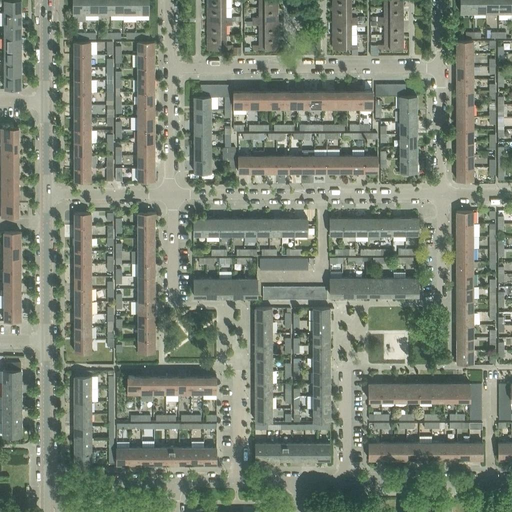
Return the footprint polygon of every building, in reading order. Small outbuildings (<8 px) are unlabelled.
[(4,0),(5,12),(22,12),(21,0),(4,0)] [(86,13),(86,0),(73,0),(73,13),(86,13)] [(86,0),(86,13),(86,19),(99,19),(99,13),(98,0),(86,0)] [(98,0),(99,13),(111,13),(111,0),(98,0)] [(111,0),(111,13),(111,20),(124,19),(124,13),(123,0),(111,0)] [(124,19),(124,21),(137,21),(137,13),(136,0),(123,0),(124,13),(124,19)] [(136,0),(137,13),(149,13),(149,0),(136,0)] [(460,0),(460,12),(473,12),(473,0),(460,0)] [(473,0),(473,12),(486,12),(485,0),(473,0)] [(485,0),(486,12),(498,12),(498,0),(485,0)] [(498,0),(498,12),(511,12),(510,0),(498,0)] [(333,6),(333,20),(357,20),(357,16),(351,16),(351,6),(333,6)] [(378,16),(378,20),(403,20),(403,6),(385,7),(385,16),(378,16)] [(208,7),(208,21),(232,21),(232,17),(231,17),(226,17),(226,7),(208,7)] [(253,17),(253,21),(277,21),(277,7),(259,7),(259,17),(253,17)] [(5,12),(5,25),(22,25),(22,12),(5,12)] [(333,20),(333,34),(351,34),(351,24),(357,24),(357,20),(333,20)] [(385,24),(385,34),(403,34),(403,20),(378,20),(378,24),(385,24)] [(208,21),(208,35),(225,35),(226,24),(232,24),(232,21),(208,21)] [(260,24),(260,34),(277,34),(277,21),(253,21),(253,24),(260,24)] [(5,25),(5,38),(22,38),(22,25),(5,25)] [(277,34),(260,34),(259,44),(253,44),(253,48),(277,48),(277,34)] [(351,34),(333,34),(333,48),(358,48),(358,44),(351,44),(351,34)] [(403,34),(385,34),(385,44),(378,44),(378,48),(403,48),(403,34)] [(225,35),(208,35),(208,49),(232,49),(232,44),(225,44),(225,35)] [(5,38),(5,50),(22,50),(22,38),(5,38)] [(456,40),(457,53),(473,53),(473,40),(456,40)] [(74,41),(74,54),(91,54),(91,41),(74,41)] [(138,41),(138,54),(155,54),(155,41),(138,41)] [(5,50),(5,63),(22,63),(22,50),(5,50)] [(457,53),(457,66),(473,66),(473,53),(457,53)] [(74,54),(74,67),(91,66),(91,54),(74,54)] [(138,54),(138,66),(155,66),(155,54),(138,54)] [(5,63),(5,76),(22,75),(22,63),(5,63)] [(74,67),(74,79),(91,79),(91,66),(74,67)] [(138,66),(138,79),(155,79),(155,66),(138,66)] [(457,66),(457,78),(473,78),(473,66),(457,66)] [(22,75),(5,76),(5,88),(22,88),(22,75)] [(457,78),(457,91),(474,91),(473,78),(457,78)] [(74,79),(74,92),(91,92),(91,79),(74,79)] [(138,79),(138,92),(155,91),(155,79),(138,79)] [(247,108),(247,89),(242,89),(242,90),(234,90),(234,108),(247,108)] [(252,89),(247,89),(247,108),(259,108),(259,90),(252,90),(252,89)] [(280,90),(272,90),(272,108),(284,108),(284,89),(280,89),(280,90)] [(290,89),(284,89),(284,108),(297,108),(297,90),(290,90),(290,89)] [(318,90),(310,90),(310,108),(322,108),(322,89),(318,89),(318,90)] [(327,89),(322,89),(322,108),(335,108),(335,90),(327,90),(327,89)] [(356,90),(347,90),(347,108),(360,108),(360,89),(356,89),(356,90)] [(365,89),(360,89),(360,108),(373,108),(373,90),(365,90),(365,89)] [(272,90),(259,90),(259,108),(272,108),(272,90)] [(310,90),(297,90),(297,108),(310,108),(310,90)] [(347,90),(335,90),(335,108),(347,108),(347,90)] [(138,92),(138,104),(155,104),(155,91),(138,92)] [(457,91),(457,104),(474,103),(474,91),(457,91)] [(74,92),(74,104),(91,104),(91,92),(74,92)] [(400,95),(400,108),(417,108),(417,95),(406,95),(400,95)] [(201,96),(195,96),(195,108),(212,108),(218,108),(218,96),(213,96),(207,96),(201,96)] [(457,104),(457,116),(474,116),(474,103),(457,104)] [(74,104),(74,117),(91,117),(91,104),(74,104)] [(138,104),(138,117),(155,117),(155,104),(138,104)] [(195,108),(195,121),(212,121),(212,108),(195,108)] [(400,108),(400,121),(417,121),(417,108),(400,108)] [(457,116),(457,129),(474,129),(474,116),(457,116)] [(74,117),(74,129),(91,129),(91,117),(74,117)] [(138,117),(138,129),(155,129),(155,117),(138,117)] [(195,121),(195,133),(212,133),(212,121),(195,121)] [(400,121),(400,134),(417,133),(417,121),(400,121)] [(1,127),(2,140),(19,140),(19,127),(1,127)] [(74,129),(74,142),(91,142),(91,129),(74,129)] [(138,129),(138,142),(155,142),(155,129),(138,129)] [(457,129),(457,141),(474,141),(474,129),(457,129)] [(195,133),(195,146),(212,146),(212,133),(195,133)] [(400,134),(400,146),(417,146),(417,133),(400,134)] [(2,140),(2,152),(19,152),(19,140),(2,140)] [(457,141),(457,154),(474,154),(474,141),(457,141)] [(74,142),(74,155),(91,155),(91,142),(74,142)] [(138,142),(138,155),(155,155),(155,142),(138,142)] [(195,146),(195,159),(212,159),(212,146),(195,146)] [(400,146),(400,159),(417,159),(417,146),(400,146)] [(253,155),(252,155),(252,172),(264,172),(264,155),(264,150),(253,150),(253,155)] [(2,152),(2,165),(19,165),(19,152),(2,152)] [(457,154),(457,167),(474,166),(474,154),(457,154)] [(91,155),(74,155),(74,167),(91,167),(97,167),(97,155),(91,155)] [(138,155),(138,167),(155,167),(155,155),(138,155)] [(252,172),(252,155),(239,155),(239,172),(252,172)] [(277,155),(264,155),(264,172),(277,172),(277,155)] [(290,155),(277,155),(277,172),(290,172),(290,155)] [(302,155),(290,155),(290,172),(302,172),(302,155)] [(315,155),(302,155),(302,172),(315,172),(315,155)] [(327,155),(315,155),(315,172),(327,172),(327,155)] [(340,155),(327,155),(327,172),(340,172),(340,155)] [(353,155),(340,155),(340,172),(353,172),(353,155)] [(365,155),(353,155),(353,172),(365,172),(365,155)] [(378,155),(365,155),(365,172),(378,172),(378,155)] [(212,159),(195,159),(195,171),(212,171),(212,159)] [(417,159),(400,159),(400,172),(417,172),(417,159)] [(2,165),(2,177),(19,177),(19,165),(2,165)] [(474,166),(457,167),(457,179),(474,179),(474,166)] [(91,167),(74,167),(75,180),(91,180),(91,167)] [(155,167),(138,167),(138,180),(155,180),(155,167)] [(2,177),(2,190),(19,190),(19,177),(2,177)] [(2,190),(2,202),(19,202),(19,190),(2,190)] [(19,202),(2,202),(2,215),(19,215),(19,202)] [(457,210),(456,223),(473,223),(473,210),(457,210)] [(75,212),(75,225),(92,225),(92,212),(75,212)] [(138,212),(138,225),(155,225),(155,212),(138,212)] [(207,234),(207,217),(194,217),(194,235),(207,234)] [(219,217),(207,217),(207,234),(220,234),(219,217)] [(232,217),(219,217),(220,234),(232,234),(232,217)] [(245,217),(232,217),(232,234),(245,234),(245,217)] [(257,217),(245,217),(245,234),(257,234),(257,217)] [(270,217),(257,217),(257,234),(270,234),(270,217)] [(282,217),(270,217),(270,234),(282,234),(282,217)] [(295,217),(282,217),(282,234),(293,234),(295,234),(295,217)] [(308,217),(295,217),(295,234),(308,234),(308,217)] [(343,234),(343,217),(330,217),(330,234),(343,234)] [(356,217),(343,217),(343,234),(356,234),(356,217)] [(368,217),(356,217),(356,234),(368,234),(368,217)] [(381,217),(368,217),(368,234),(381,234),(381,217)] [(394,217),(381,217),(381,234),(394,234),(394,217)] [(406,217),(394,217),(394,234),(406,234),(406,217)] [(419,217),(406,217),(406,234),(419,234),(419,217)] [(456,223),(456,235),(473,235),(479,235),(479,223),(473,223),(456,223)] [(75,225),(75,237),(92,237),(92,225),(75,225)] [(138,225),(138,237),(155,237),(155,225),(138,225)] [(4,244),(21,244),(21,231),(4,231),(4,244)] [(456,235),(456,248),(473,248),(473,235),(456,235)] [(75,237),(75,250),(92,250),(92,237),(75,237)] [(138,237),(138,250),(155,250),(155,237),(138,237)] [(4,244),(4,257),(21,256),(21,244),(4,244)] [(456,248),(456,261),(473,261),(473,248),(456,248)] [(75,250),(75,262),(92,262),(92,250),(75,250)] [(138,250),(138,263),(156,262),(155,250),(138,250)] [(4,257),(4,269),(21,269),(21,256),(4,257)] [(456,261),(456,273),(473,273),(473,266),(478,266),(478,261),(473,261),(456,261)] [(75,262),(75,275),(92,275),(92,262),(75,262)] [(138,263),(138,275),(156,275),(156,262),(138,263)] [(4,269),(4,282),(21,282),(21,269),(4,269)] [(456,273),(456,286),(473,286),(473,273),(456,273)] [(75,275),(75,288),(92,288),(92,275),(75,275)] [(138,275),(138,288),(156,288),(156,275),(138,275)] [(381,276),(368,277),(368,294),(381,294),(381,276)] [(394,276),(381,276),(381,294),(394,294),(394,276)] [(406,276),(394,276),(394,294),(406,294),(406,276)] [(419,276),(406,276),(406,294),(419,294),(419,276)] [(207,295),(207,277),(194,277),(194,295),(207,295)] [(220,277),(207,277),(207,295),(220,295),(220,277)] [(232,277),(220,277),(220,295),(232,295),(232,277)] [(245,277),(232,277),(232,295),(245,295),(245,277)] [(257,277),(245,277),(245,295),(257,295),(257,277)] [(343,294),(343,277),(330,277),(331,294),(343,294)] [(356,277),(343,277),(343,294),(356,294),(356,277)] [(368,277),(356,277),(356,294),(368,294),(368,277)] [(4,282),(4,294),(21,294),(21,282),(4,282)] [(456,286),(456,298),(474,298),(473,286),(456,286)] [(75,288),(75,300),(92,300),(92,288),(75,288)] [(138,288),(139,300),(156,300),(156,288),(138,288)] [(4,294),(4,307),(21,307),(21,294),(4,294)] [(456,298),(456,311),(474,311),(474,298),(456,298)] [(75,300),(75,313),(92,313),(92,300),(75,300)] [(139,300),(139,313),(156,313),(156,300),(139,300)] [(4,320),(21,320),(21,307),(4,307),(4,320)] [(256,307),(256,320),(273,319),(273,307),(256,307)] [(313,307),(313,319),(330,319),(330,307),(313,307)] [(456,311),(456,323),(474,323),(474,311),(456,311)] [(75,313),(75,325),(92,325),(92,313),(75,313)] [(139,313),(139,326),(156,325),(156,313),(139,313)] [(256,320),(256,332),(273,332),(273,319),(256,320)] [(313,319),(313,332),(330,332),(330,319),(313,319)] [(456,323),(457,336),(474,336),(474,323),(456,323)] [(75,325),(75,338),(92,338),(92,325),(75,325)] [(139,326),(139,338),(156,338),(156,325),(139,326)] [(256,332),(256,345),(273,345),(273,332),(256,332)] [(313,332),(313,345),(330,345),(330,332),(313,332)] [(457,336),(457,349),(474,349),(474,336),(457,336)] [(92,338),(75,338),(75,351),(92,351),(92,338)] [(156,338),(139,338),(139,351),(156,351),(156,338)] [(256,345),(256,357),(273,357),(273,345),(256,345)] [(313,345),(313,357),(331,357),(330,345),(313,345)] [(474,349),(457,349),(457,361),(474,361),(474,349)] [(256,357),(256,370),(273,370),(273,357),(256,357)] [(313,357),(314,370),(331,370),(331,357),(313,357)] [(4,368),(4,382),(22,382),(22,368),(6,368),(4,368)] [(256,370),(256,382),(273,382),(273,370),(256,370)] [(314,370),(314,382),(331,382),(331,370),(314,370)] [(75,375),(75,388),(91,388),(91,375),(75,375)] [(128,392),(141,392),(141,375),(128,375),(128,392)] [(141,392),(141,400),(153,400),(153,392),(154,392),(154,375),(141,375),(141,392)] [(154,392),(166,392),(167,375),(154,375),(154,392)] [(166,392),(179,392),(179,375),(167,375),(166,392)] [(179,392),(192,392),(192,375),(179,375),(179,392)] [(192,392),(204,392),(204,375),(192,375),(192,392)] [(204,375),(204,392),(217,392),(217,375),(204,375)] [(394,399),(407,399),(406,381),(394,382),(394,399)] [(407,399),(419,399),(419,381),(406,381),(407,399)] [(419,399),(432,399),(432,381),(419,381),(419,399)] [(432,399),(444,399),(444,381),(432,381),(432,399)] [(444,399),(457,399),(457,381),(444,381),(444,399)] [(470,388),(470,382),(470,381),(457,381),(457,399),(470,399),(470,394),(470,388)] [(4,382),(4,395),(22,395),(22,382),(4,382)] [(256,382),(256,395),(273,395),(273,382),(256,382)] [(314,382),(314,395),(331,395),(331,382),(314,382)] [(369,399),(381,399),(381,382),(368,382),(369,399)] [(381,399),(394,399),(394,382),(381,382),(381,399)] [(75,388),(75,400),(91,400),(91,388),(75,388)] [(4,395),(4,409),(22,409),(22,395),(4,395)] [(256,395),(256,408),(273,408),(273,395),(256,395)] [(314,395),(314,408),(331,408),(331,395),(314,395)] [(75,400),(75,412),(91,412),(91,400),(75,400)] [(273,408),(256,408),(256,420),(273,420),(273,408)] [(331,408),(314,408),(314,420),(331,420),(331,408)] [(0,409),(0,421),(4,421),(4,422),(22,422),(22,409),(4,409),(0,409)] [(75,412),(75,425),(91,425),(91,412),(75,412)] [(0,422),(0,434),(4,434),(4,435),(22,435),(22,422),(4,422),(4,423),(0,422)] [(75,425),(76,437),(91,437),(91,425),(75,425)] [(76,437),(76,450),(91,450),(91,437),(76,437)] [(382,458),(382,441),(369,441),(369,458),(382,458)] [(394,441),(382,441),(382,458),(394,458),(394,441)] [(407,441),(394,441),(394,458),(407,458),(407,441)] [(419,441),(407,441),(407,458),(419,458),(419,441)] [(432,441),(419,441),(419,458),(432,458),(432,441)] [(445,441),(432,441),(432,458),(445,458),(445,441)] [(457,441),(445,441),(445,458),(457,458),(457,441)] [(470,441),(457,441),(457,458),(470,458),(470,441)] [(483,441),(470,441),(470,458),(483,458),(483,441)] [(511,458),(511,441),(498,441),(499,458),(511,458)] [(318,442),(305,443),(305,458),(318,458),(318,442)] [(330,442),(318,442),(318,458),(330,458),(330,442)] [(268,458),(268,443),(256,443),(256,458),(268,458)] [(281,443),(268,443),(268,458),(281,458),(281,443)] [(293,443),(281,443),(281,458),(293,458),(293,443)] [(305,443),(293,443),(293,458),(305,458),(305,443)] [(130,462),(130,447),(117,447),(117,462),(130,462)] [(142,447),(130,447),(130,462),(142,462),(142,447)] [(155,447),(142,447),(142,462),(155,462),(155,447)] [(167,447),(155,447),(155,462),(167,462),(167,447)] [(180,447),(167,447),(167,462),(180,462),(180,447)] [(192,447),(180,447),(180,462),(192,462),(192,447)] [(204,447),(192,447),(192,462),(204,462),(204,447)] [(217,447),(204,447),(204,462),(217,462),(217,447)] [(91,450),(76,450),(76,462),(92,462),(91,450)]
